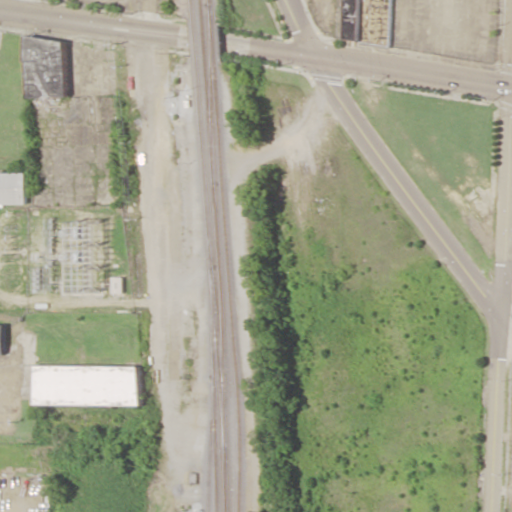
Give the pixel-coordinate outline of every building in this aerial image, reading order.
[(346,0),(345,42),(390,43),(391,0),(346,0)] [(69,37),(27,38),(29,98),(71,96),(69,37)] [(0,182),(4,183),(4,204),(28,204),(28,173),(0,172),(0,182)] [(126,277),(115,277),(115,293),(126,293),(126,277)] [(8,324),(0,323),(0,354),(8,355),(8,324)] [(145,405),(145,366),(38,365),(38,404),(145,405)]
